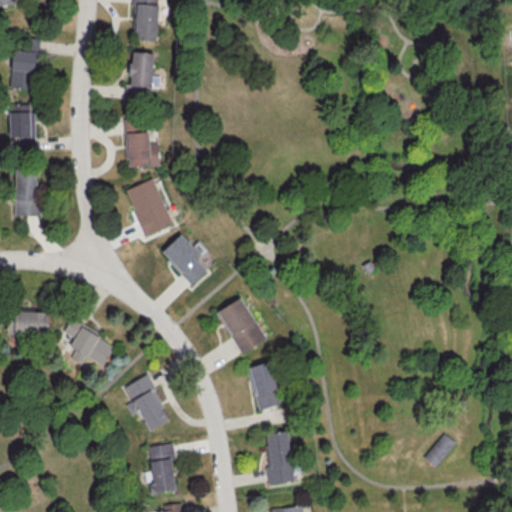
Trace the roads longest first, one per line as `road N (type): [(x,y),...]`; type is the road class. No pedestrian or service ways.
road 1 (residential): [(227,511),(203,380),(165,325),(137,301),(96,234),(81,152),(87,0)]
road 2 (residential): [(0,260),(66,262),(137,301)]
